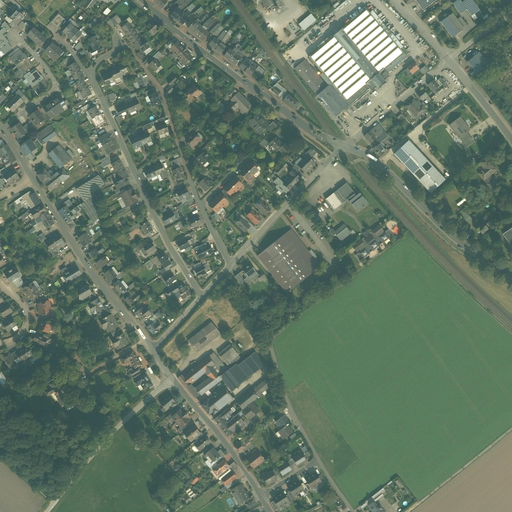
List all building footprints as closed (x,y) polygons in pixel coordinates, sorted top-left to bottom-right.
[(87,0),(82,7),(86,10),(92,0),(87,0)] [(166,1),(165,0),(159,0),(156,5),(162,10),(168,2),(166,1)] [(179,0),(178,1),(176,3),(179,6),(184,9),(191,2),(187,0),(179,0)] [(279,1),(278,0),(260,0),(267,9),(272,6),(279,1)] [(415,0),(415,1),(422,11),(437,0),(415,0)] [(462,3),(459,0),(458,0),(453,4),(460,15),(466,10),(461,3),(462,3)] [(466,0),(462,3),(461,3),(466,10),(471,17),(479,11),(471,0),(466,0)] [(281,4),(279,1),(272,6),(274,9),(281,4)] [(179,6),(171,17),(177,21),(182,14),(181,13),(184,9),(179,6)] [(201,8),(194,14),(197,16),(204,10),(201,8)] [(369,13),(366,9),(346,25),(382,69),(383,69),(387,75),(407,58),(405,55),(369,13)] [(16,11),(9,18),(12,21),(16,24),(18,22),(19,23),(21,21),(20,20),(23,17),(16,11)] [(407,53),(372,11),(369,13),(405,55),(407,53)] [(184,16),(182,14),(177,21),(183,25),(191,15),(187,12),(184,16)] [(452,13),(440,22),(451,38),(464,30),(452,13)] [(58,14),(54,19),(61,25),(63,23),(61,21),(63,18),(58,14)] [(298,24),(303,31),(316,20),(311,14),(298,24)] [(207,15),(200,23),(198,25),(202,28),(207,21),(210,19),(207,15)] [(117,16),(110,20),(115,27),(121,22),(117,16)] [(61,25),(54,19),(50,23),(57,29),(61,25)] [(202,28),(196,36),(204,41),(209,34),(206,31),(207,29),(208,29),(211,25),(211,26),(213,23),(213,21),(211,20),(210,19),(207,21),(202,28)] [(115,27),(110,20),(106,23),(111,29),(115,27)] [(132,27),(127,20),(123,23),(125,25),(121,28),(127,36),(134,31),(131,28),(132,27)] [(159,30),(152,22),(145,29),(152,36),(159,30)] [(198,25),(194,22),(188,29),(196,36),(202,28),(198,25)] [(10,29),(5,23),(2,25),(4,29),(7,32),(10,29)] [(70,24),(66,28),(62,32),(67,36),(74,28),(70,24)] [(29,28),(25,25),(20,29),(25,33),(29,28)] [(218,25),(210,32),(213,35),(220,27),(218,25)] [(382,69),(346,25),(328,40),(369,89),(371,92),(376,88),(378,91),(386,84),(384,82),(386,81),(385,80),(389,77),(387,75),(383,69),(382,69)] [(39,35),(36,32),(37,31),(33,28),(32,30),(27,35),(34,42),(39,35)] [(74,28),(67,36),(71,40),(78,32),(74,28)] [(134,31),(127,36),(132,43),(139,38),(134,31)] [(78,32),(71,40),(75,43),(78,40),(82,35),(78,32)] [(222,34),(217,40),(220,43),(225,36),(222,34)] [(225,36),(220,43),(223,45),(225,42),(229,36),(226,34),(225,36)] [(43,38),(39,35),(34,42),(40,47),(45,42),(46,40),(43,38)] [(95,36),(88,40),(90,45),(91,44),(92,47),(99,43),(95,36)] [(144,45),(139,38),(132,43),(137,50),(139,49),(142,53),(143,53),(150,48),(146,43),(144,45)] [(214,38),(209,45),(215,50),(220,43),(217,40),(214,38)] [(7,40),(0,45),(0,52),(2,51),(5,55),(12,49),(8,44),(9,43),(7,40)] [(369,89),(328,40),(308,57),(321,73),(331,84),(349,106),(369,89)] [(170,41),(165,46),(169,50),(170,49),(174,45),(170,41)] [(42,50),(45,52),(52,44),(49,42),(47,45),(42,50)] [(80,42),(74,48),(77,51),(82,46),(80,42)] [(192,59),(185,52),(186,51),(184,49),(183,49),(177,42),(174,45),(170,49),(185,65),(189,61),(192,59)] [(99,43),(92,47),(94,50),(94,51),(93,51),(96,55),(104,51),(99,43)] [(220,43),(215,50),(221,54),(226,47),(223,45),(220,43)] [(45,52),(49,55),(56,61),(64,53),(60,49),(59,51),(52,44),(45,52)] [(237,44),(233,50),(232,52),(235,54),(237,51),(239,48),(240,47),(237,44)] [(232,52),(229,49),(223,56),(229,61),(235,54),(232,52)] [(262,50),(258,55),(263,59),(265,60),(267,57),(262,50)] [(15,55),(13,56),(16,60),(14,61),(12,62),(16,67),(27,58),(25,55),(24,56),(20,51),(15,55)] [(488,65),(479,53),(467,63),(474,71),(470,74),(473,77),(488,65)] [(241,58),(235,54),(229,61),(235,66),(241,58)] [(69,57),(63,61),(66,66),(72,63),(69,57)] [(27,58),(16,67),(19,71),(23,69),(26,72),(33,67),(28,61),(29,60),(27,58)] [(246,58),(238,68),(244,72),(249,65),(247,63),(249,61),(246,58)] [(161,66),(155,59),(148,65),(155,72),(155,71),(157,69),(161,66)] [(328,86),(305,60),(294,69),(317,96),(328,86)] [(189,61),(185,65),(184,66),(188,70),(193,65),(189,61)] [(252,62),(250,65),(249,65),(244,72),(250,77),(255,71),(258,67),(252,62)] [(75,63),(68,68),(70,71),(65,73),(68,78),(72,75),(80,71),(75,63)] [(126,64),(118,68),(118,69),(121,75),(129,72),(126,64)] [(413,65),(405,72),(409,77),(417,70),(413,65)] [(163,68),(161,66),(157,69),(155,71),(155,72),(157,74),(163,68)] [(118,69),(110,73),(111,74),(114,82),(116,86),(121,83),(119,78),(122,77),(121,75),(118,69)] [(31,75),(29,77),(32,81),(29,83),(32,88),(43,79),(41,76),(41,77),(36,71),(31,75)] [(80,71),(72,75),(76,83),(83,80),(84,79),(80,71)] [(29,73),(27,75),(27,74),(24,77),(26,80),(27,79),(29,83),(32,81),(29,77),(31,75),(29,73)] [(331,84),(321,73),(319,75),(329,86),(331,84)] [(111,74),(103,78),(106,86),(114,82),(111,74)] [(174,77),(167,83),(170,86),(176,80),(174,77)] [(45,81),(43,79),(32,88),(35,92),(39,89),(42,93),(49,87),(44,82),(45,81)] [(83,80),(76,83),(72,85),(75,89),(77,87),(80,91),(87,87),(83,80)] [(143,80),(137,82),(139,88),(139,89),(146,86),(143,80)] [(440,87),(434,80),(427,86),(435,95),(438,92),(441,90),(441,89),(440,87)] [(349,106),(331,84),(329,86),(328,86),(317,96),(335,117),(349,106)] [(193,86),(187,91),(188,92),(185,95),(192,103),(197,98),(200,101),(203,94),(198,89),(197,90),(193,86)] [(87,87),(80,91),(84,99),(91,95),(87,87)] [(281,92),(275,87),(272,92),(278,96),(281,92)] [(233,89),(227,94),(231,98),(237,93),(233,89)] [(24,96),(19,90),(16,93),(21,98),(24,96)] [(428,96),(422,90),(416,95),(422,101),(425,99),(428,96)] [(113,93),(107,96),(110,102),(116,99),(113,93)] [(154,93),(148,96),(148,97),(152,107),(160,104),(156,93),(154,93)] [(292,99),(284,93),(284,94),(281,98),(280,99),(287,105),(292,99)] [(244,99),(243,100),(237,94),(231,100),(232,102),(227,108),(228,108),(230,110),(229,110),(232,113),(234,111),(234,110),(235,109),(236,109),(235,108),(237,106),(242,110),(240,112),(244,116),(252,107),(244,99)] [(17,96),(7,105),(10,108),(9,109),(13,113),(23,102),(17,96)] [(59,96),(54,100),(53,100),(51,102),(59,114),(64,110),(61,107),(64,104),(65,104),(64,102),(59,96)] [(299,105),(292,99),(287,105),(295,111),(299,105)] [(420,108),(416,103),(415,103),(415,102),(413,100),(405,107),(407,110),(409,109),(416,118),(423,113),(423,112),(420,108)] [(137,101),(125,106),(128,114),(140,109),(137,101)] [(51,102),(48,103),(48,104),(43,108),(47,114),(48,116),(49,116),(52,113),(55,117),(59,114),(51,102)] [(219,102),(215,106),(219,110),(223,106),(219,102)] [(89,104),(79,110),(81,113),(91,107),(89,104)] [(125,106),(117,110),(120,118),(128,114),(125,106)] [(95,107),(88,111),(92,119),(100,115),(95,107)] [(40,115),(37,111),(29,117),(36,126),(44,121),(40,115)] [(215,113),(208,119),(211,122),(217,117),(215,113)] [(268,126),(257,114),(248,123),(249,125),(251,125),(253,128),(253,129),(255,131),(257,131),(259,134),(261,134),(266,128),(269,126),(268,126)] [(401,114),(396,118),(400,123),(405,119),(401,114)] [(100,115),(92,119),(96,127),(104,123),(100,115)] [(460,118),(450,126),(464,145),(471,139),(466,133),(470,130),(460,118)] [(273,122),(268,126),(269,126),(266,128),(271,133),(277,127),(273,122)] [(152,128),(150,123),(142,127),(144,132),(147,131),(152,128)] [(19,124),(11,129),(18,139),(26,134),(19,124)] [(28,124),(23,128),(27,133),(32,130),(30,127),(28,124)] [(156,127),(158,136),(164,134),(165,137),(169,136),(168,133),(165,124),(164,125),(156,127)] [(378,124),(364,136),(370,144),(376,140),(377,142),(383,137),(378,132),(382,129),(378,124)] [(50,126),(35,136),(38,141),(41,139),(44,144),(57,135),(50,126)] [(194,126),(188,132),(192,135),(194,133),(194,134),(198,130),(194,126)] [(145,135),(139,138),(142,145),(151,141),(148,133),(145,135)] [(194,134),(194,133),(192,135),(186,141),(189,144),(188,144),(192,148),(195,145),(196,145),(197,144),(197,143),(200,140),(194,134)] [(109,137),(107,134),(98,139),(101,143),(103,147),(112,142),(110,137),(109,137)] [(383,137),(377,142),(379,144),(388,137),(386,134),(383,137)] [(139,138),(130,141),(134,149),(142,145),(139,138)] [(283,146),(275,138),(269,144),(271,146),(270,148),(273,151),(274,150),(277,152),(280,149),(282,151),(282,152),(283,153),(284,153),(286,152),(286,151),(290,147),(288,145),(287,146),(285,144),(283,146)] [(264,139),(260,143),(264,147),(268,143),(264,139)] [(6,145),(5,146),(1,140),(0,140),(0,147),(1,149),(5,156),(11,152),(6,145)] [(36,149),(30,140),(20,147),(26,156),(30,153),(36,149)] [(445,180),(408,141),(393,155),(430,194),(445,180)] [(112,142),(103,147),(107,155),(116,150),(114,146),(112,142)] [(379,144),(372,149),(380,157),(387,150),(384,147),(383,147),(382,148),(379,144)] [(71,160),(59,145),(56,148),(68,162),(71,160)] [(50,178),(49,179),(55,188),(61,183),(62,184),(63,184),(68,190),(76,184),(62,167),(68,162),(56,148),(48,154),(60,169),(50,178)] [(5,156),(1,158),(3,161),(5,160),(7,163),(8,161),(11,165),(16,161),(11,152),(5,156)] [(203,154),(197,159),(202,165),(205,161),(206,162),(210,159),(205,153),(204,152),(203,154)] [(34,159),(30,153),(26,156),(25,157),(29,162),(34,159)] [(307,156),(302,161),(310,169),(315,164),(310,159),(307,156)] [(497,170),(486,157),(480,162),(485,168),(485,167),(487,169),(483,172),(482,171),(479,173),(488,184),(493,180),(490,176),(497,170)] [(119,161),(111,165),(113,168),(114,168),(117,173),(124,169),(119,161)] [(297,166),(300,169),(305,174),(310,169),(302,161),(297,166)] [(251,163),(245,168),(252,176),(255,173),(255,172),(257,170),(256,169),(251,163)] [(162,165),(153,169),(156,176),(157,176),(160,174),(162,180),(167,177),(162,165)] [(50,178),(43,168),(39,171),(40,173),(36,175),(42,184),(43,183),(50,192),(55,188),(49,179),(50,178)] [(180,168),(172,171),(176,180),(180,179),(181,181),(184,179),(183,178),(184,177),(180,168)] [(252,176),(245,168),(239,174),(244,180),(246,181),(248,179),(249,179),(252,176)] [(124,169),(117,173),(119,178),(119,179),(120,182),(127,179),(128,178),(124,169)] [(153,169),(144,173),(148,181),(151,180),(151,179),(156,176),(153,169)] [(8,174),(3,177),(9,185),(19,178),(13,170),(8,174)] [(207,170),(200,177),(202,179),(209,172),(207,170)] [(296,174),(292,171),(289,174),(291,176),(289,179),(295,185),(301,179),(296,174)] [(99,175),(75,190),(84,203),(93,197),(91,195),(105,186),(99,175)] [(205,178),(198,184),(201,187),(200,187),(202,188),(205,191),(212,185),(205,178)] [(235,179),(235,178),(229,184),(236,191),(242,186),(240,184),(235,179)] [(127,179),(120,182),(119,182),(118,182),(116,183),(116,184),(115,185),(117,189),(117,190),(123,187),(129,184),(127,179)] [(283,185),(277,179),(274,182),(286,194),(289,191),(283,185)] [(283,185),(289,191),(295,185),(289,179),(283,185)] [(493,180),(488,184),(492,188),(497,184),(493,180)] [(355,194),(346,183),(337,191),(345,202),(347,200),(349,203),(350,202),(357,212),(363,207),(363,208),(364,207),(367,204),(359,194),(356,197),(354,195),(355,194)] [(229,184),(223,189),(229,195),(230,196),(232,194),(233,195),(236,191),(229,184)] [(120,195),(121,196),(123,201),(135,195),(133,191),(132,192),(131,189),(126,192),(120,195)] [(186,189),(177,194),(175,195),(177,198),(178,197),(180,201),(185,199),(189,196),(186,189)] [(35,206),(29,197),(31,195),(30,192),(21,198),(23,201),(20,203),(21,204),(26,201),(29,206),(31,209),(35,206)] [(40,203),(34,193),(31,195),(29,197),(35,206),(40,203)] [(135,195),(123,201),(127,208),(138,202),(136,200),(137,199),(135,195)] [(225,199),(220,195),(214,200),(222,208),(225,204),(224,204),(227,202),(225,199)] [(84,203),(78,206),(81,210),(83,209),(91,222),(92,224),(100,218),(102,217),(93,197),(84,203)] [(69,200),(59,206),(61,210),(66,207),(70,204),(71,203),(69,200)] [(222,208),(214,200),(209,206),(216,213),(214,215),(216,220),(220,218),(218,215),(224,210),(222,208)] [(265,205),(261,201),(256,206),(262,213),(264,215),(265,215),(268,213),(267,212),(270,210),(265,205)] [(42,206),(30,213),(34,220),(39,216),(46,212),(42,206)] [(69,212),(61,217),(66,225),(72,220),(70,216),(75,213),(76,214),(81,210),(78,206),(69,212)] [(61,210),(58,212),(61,217),(69,212),(67,209),(66,207),(61,210)] [(469,223),(473,219),(463,209),(459,214),(469,223)] [(256,214),(252,211),(247,216),(253,222),(253,223),(255,224),(256,224),(258,222),(260,219),(256,214)] [(27,212),(21,217),(23,220),(25,218),(29,215),(29,214),(27,212)] [(46,212),(39,216),(40,217),(42,221),(44,224),(51,219),(46,212)] [(379,220),(380,219),(382,218),(382,216),(382,214),(381,213),(379,212),(378,212),(376,212),(375,214),(374,215),(374,217),(375,219),(377,220),(379,220)] [(30,213),(29,214),(29,215),(25,218),(26,219),(28,218),(31,222),(34,220),(30,213)] [(168,215),(163,217),(165,221),(163,222),(165,225),(166,224),(166,225),(176,220),(173,213),(172,213),(168,215)] [(197,217),(188,221),(192,228),(197,226),(198,227),(201,225),(197,217)] [(245,222),(241,218),(241,219),(236,224),(242,230),(244,232),(245,232),(247,230),(247,229),(249,227),(245,222)] [(51,219),(44,224),(47,229),(49,228),(49,229),(51,228),(50,227),(54,224),(51,219)] [(489,219),(484,224),(488,228),(493,223),(489,219)] [(72,220),(66,225),(69,230),(76,226),(72,220)] [(140,226),(142,229),(145,233),(146,235),(149,233),(150,234),(153,232),(152,231),(153,231),(147,222),(140,226)] [(138,223),(129,229),(130,231),(132,229),(133,231),(140,226),(138,223)] [(484,224),(478,229),(484,235),(489,230),(488,228),(484,224)] [(334,233),(335,234),(340,241),(350,233),(344,225),(334,233)] [(366,233),(364,236),(365,237),(363,239),(363,238),(361,240),(360,240),(351,247),(356,253),(362,249),(363,250),(358,253),(359,253),(355,256),(360,261),(362,259),(363,259),(369,254),(373,251),(379,246),(383,243),(389,239),(389,238),(390,238),(390,237),(392,236),(388,230),(385,233),(381,235),(380,234),(384,231),(379,225),(371,231),(372,232),(369,234),(368,235),(366,233)] [(314,259),(290,230),(259,255),(262,259),(261,260),(287,293),(289,292),(290,292),(290,291),(295,287),(296,287),(300,284),(307,277),(308,278),(311,275),(311,274),(318,269),(312,261),(314,259)] [(42,234),(37,237),(41,243),(46,239),(42,234)] [(79,237),(78,238),(81,243),(88,238),(88,237),(86,234),(79,237)] [(45,243),(51,252),(55,249),(63,244),(58,235),(45,243)] [(88,238),(81,243),(84,248),(85,247),(91,243),(88,238)] [(186,239),(177,244),(181,252),(184,251),(185,252),(191,249),(190,247),(187,242),(186,239)] [(193,239),(187,242),(190,247),(195,244),(193,239)] [(144,248),(140,250),(141,250),(145,257),(148,255),(149,257),(154,254),(153,253),(157,251),(152,243),(149,245),(144,248)] [(199,250),(198,247),(194,249),(195,252),(199,260),(212,253),(209,246),(207,246),(199,250)] [(89,253),(88,253),(93,259),(99,255),(99,254),(104,251),(101,247),(96,250),(95,249),(89,253)] [(53,257),(59,254),(55,249),(51,252),(50,252),(53,257)] [(159,260),(164,268),(167,266),(168,268),(171,266),(170,264),(171,264),(165,256),(159,260)] [(104,258),(95,263),(98,267),(99,267),(101,269),(106,265),(108,263),(104,258)] [(150,261),(145,264),(148,269),(153,266),(150,261)] [(207,264),(203,266),(207,273),(211,271),(207,264)] [(250,265),(242,271),(245,274),(248,278),(255,272),(250,265)] [(202,266),(194,270),(198,278),(202,277),(201,276),(207,273),(203,266),(202,266)] [(77,268),(63,276),(67,283),(81,274),(77,268)] [(111,269),(104,274),(110,282),(116,277),(117,277),(116,276),(111,269)] [(258,276),(255,272),(248,278),(245,274),(244,275),(249,283),(257,277),(258,276)] [(171,273),(163,279),(167,286),(172,282),(173,283),(176,281),(171,273)] [(258,276),(257,277),(260,281),(265,277),(262,273),(258,276)] [(238,275),(235,277),(240,284),(243,282),(238,275)] [(26,287),(23,289),(26,295),(36,288),(32,283),(26,287)] [(120,283),(114,288),(119,295),(126,289),(120,283)] [(92,294),(87,286),(76,292),(79,297),(81,295),(83,299),(88,296),(92,294)] [(176,286),(166,293),(168,297),(174,294),(178,291),(178,290),(176,286)] [(178,290),(178,291),(182,296),(184,299),(187,297),(188,299),(188,298),(191,297),(190,295),(191,295),(185,286),(178,290)] [(36,288),(26,295),(30,300),(36,296),(39,294),(36,288)] [(38,300),(39,299),(45,296),(43,292),(39,294),(36,296),(38,300)] [(129,296),(124,300),(129,307),(135,302),(134,302),(132,299),(129,296)] [(104,309),(98,299),(90,303),(91,305),(89,306),(93,315),(99,312),(101,315),(103,314),(101,311),(104,309)] [(41,303),(40,303),(40,304),(38,304),(39,310),(50,308),(49,301),(47,301),(41,303)] [(3,308),(0,310),(0,313),(3,318),(12,312),(8,305),(3,308)] [(109,312),(106,307),(104,309),(101,311),(103,314),(104,315),(109,312)] [(144,310),(142,307),(135,313),(141,321),(143,319),(147,316),(147,315),(143,311),(144,310)] [(152,312),(148,307),(144,310),(143,311),(147,315),(149,314),(151,312),(151,313),(152,312)] [(50,308),(39,310),(40,315),(42,315),(43,316),(44,316),(50,315),(51,314),(50,308)] [(149,314),(147,315),(147,316),(143,319),(146,323),(152,317),(149,314)] [(110,316),(110,315),(105,318),(101,320),(102,321),(99,322),(102,327),(105,324),(107,327),(106,328),(108,332),(110,332),(115,328),(118,327),(115,322),(114,323),(110,316)] [(152,317),(146,323),(148,326),(152,322),(153,322),(154,321),(157,319),(154,316),(152,317)] [(7,322),(3,325),(7,331),(16,326),(12,319),(7,322)] [(47,324),(42,322),(41,322),(39,329),(47,333),(49,330),(51,326),(47,324)] [(153,322),(152,322),(148,326),(146,327),(152,335),(159,330),(158,329),(160,328),(158,325),(156,326),(153,322)] [(211,322),(187,341),(197,353),(221,334),(211,322)] [(128,344),(122,334),(120,336),(114,339),(112,340),(115,346),(118,344),(121,349),(128,344)] [(42,338),(36,335),(34,338),(32,341),(33,342),(35,343),(36,343),(43,347),(46,341),(47,340),(42,338)] [(230,346),(218,355),(226,364),(238,355),(230,346)] [(25,348),(24,348),(18,352),(18,353),(20,356),(19,356),(18,358),(21,361),(22,361),(24,360),(25,360),(27,358),(28,359),(29,359),(33,357),(34,355),(29,347),(27,347),(25,348)] [(140,366),(133,353),(132,352),(126,355),(127,356),(121,359),(124,364),(130,361),(135,369),(140,366)] [(264,365),(254,352),(249,357),(259,369),(264,365)] [(10,355),(9,353),(2,357),(6,363),(6,362),(10,369),(16,365),(14,361),(10,355)] [(213,353),(198,365),(205,373),(209,378),(212,382),(213,381),(219,376),(227,370),(213,353)] [(259,369),(249,357),(237,366),(248,379),(260,369),(259,369)] [(72,366),(75,372),(81,368),(77,362),(72,366)] [(237,366),(236,364),(219,377),(222,380),(231,392),(248,379),(237,366)] [(198,365),(191,371),(190,370),(188,371),(188,372),(195,381),(205,373),(198,365)] [(72,366),(67,369),(71,375),(75,372),(72,366)] [(138,369),(130,374),(131,377),(140,372),(138,369)] [(0,383),(3,389),(10,385),(2,372),(0,373),(0,383)] [(140,372),(131,377),(133,380),(137,378),(137,379),(143,375),(140,372)] [(188,372),(183,377),(181,375),(177,379),(185,389),(186,388),(190,385),(195,381),(188,372)] [(143,375),(137,379),(137,378),(133,380),(134,381),(137,386),(140,384),(143,389),(151,384),(145,374),(143,375)] [(219,376),(213,381),(215,384),(216,384),(222,380),(219,377),(219,376)] [(209,378),(195,389),(198,392),(212,382),(209,378)] [(266,379),(252,391),(257,398),(272,386),(266,379)] [(53,380),(48,382),(50,386),(50,387),(51,388),(44,392),(47,397),(53,393),(54,393),(53,393),(55,396),(61,406),(66,403),(53,380)] [(212,382),(198,392),(200,395),(215,384),(213,381),(212,382)] [(193,388),(190,385),(186,388),(195,399),(200,395),(198,392),(195,389),(193,388)] [(223,386),(207,399),(217,412),(233,399),(223,386)] [(251,390),(236,403),(242,410),(252,402),(257,398),(252,391),(251,390)] [(170,396),(160,404),(165,410),(171,405),(173,408),(177,405),(175,402),(170,396)] [(217,412),(207,399),(200,405),(208,415),(212,412),(214,414),(217,412)] [(242,410),(241,411),(243,414),(248,421),(260,412),(252,402),(242,410)] [(227,409),(213,420),(220,428),(227,423),(224,419),(231,414),(229,411),(227,409)] [(175,414),(172,417),(172,418),(176,423),(186,415),(184,413),(183,414),(180,410),(175,414)] [(173,412),(166,418),(169,421),(172,418),(172,417),(175,414),(173,412)] [(186,415),(176,423),(180,427),(181,428),(184,425),(189,421),(186,417),(187,416),(186,415)] [(227,423),(220,428),(227,437),(244,424),(237,415),(227,423)] [(284,416),(275,422),(278,426),(279,426),(282,429),(286,426),(287,426),(290,424),(284,416)] [(181,428),(180,427),(177,430),(179,434),(186,428),(184,425),(181,428)] [(189,429),(184,434),(187,438),(187,437),(191,441),(196,437),(200,434),(194,426),(193,426),(189,429)] [(286,426),(282,429),(278,431),(281,435),(280,435),(283,440),(292,433),(287,426),(286,426)] [(199,442),(194,446),(195,446),(197,449),(198,448),(200,451),(207,445),(209,444),(209,442),(207,440),(205,438),(199,442)] [(246,438),(242,441),(246,446),(250,443),(249,442),(246,438)] [(198,439),(191,445),(193,448),(195,446),(194,446),(199,442),(198,439)] [(239,441),(233,446),(238,452),(239,454),(243,452),(241,450),(244,448),(239,441)] [(225,456),(220,450),(217,453),(213,448),(209,451),(204,455),(211,464),(216,459),(218,462),(225,456)] [(256,449),(251,453),(252,455),(246,460),(253,469),(265,460),(257,451),(256,449)] [(302,453),(292,459),(295,464),(297,467),(307,461),(302,453)] [(228,467),(224,461),(217,466),(213,470),(218,476),(221,480),(231,472),(227,468),(228,467)] [(287,462),(277,468),(282,476),(292,470),(290,467),(287,462)] [(233,463),(228,467),(227,468),(231,472),(232,472),(237,468),(233,463)] [(272,471),(262,478),(267,486),(277,479),(275,477),(272,471)] [(231,472),(221,480),(226,486),(236,478),(232,472),(231,472)] [(316,473),(310,477),(316,486),(321,483),(318,477),(316,473)] [(326,482),(320,475),(318,477),(321,483),(322,484),(326,482)] [(310,477),(305,480),(307,484),(308,485),(311,489),(316,486),(310,477)] [(300,485),(298,481),(293,484),(298,494),(304,490),(300,485)] [(293,484),(287,488),(290,491),(293,497),(298,494),(293,484)] [(248,498),(241,485),(231,490),(234,497),(235,496),(240,503),(243,501),(249,498),(248,498)] [(195,495),(189,488),(185,491),(191,498),(195,495)] [(379,491),(371,497),(375,502),(383,496),(379,491)] [(285,496),(283,493),(278,496),(283,506),(289,502),(285,496)] [(252,496),(248,498),(249,498),(243,501),(245,505),(255,500),(252,496)] [(278,496),(272,500),(273,501),(278,509),(283,506),(278,496)] [(371,497),(359,506),(362,509),(367,505),(367,506),(373,501),(374,503),(375,502),(371,497)] [(255,500),(245,505),(248,509),(257,503),(255,500)] [(379,505),(377,507),(374,503),(373,501),(367,506),(372,511),(384,511),(382,509),(379,505)]
